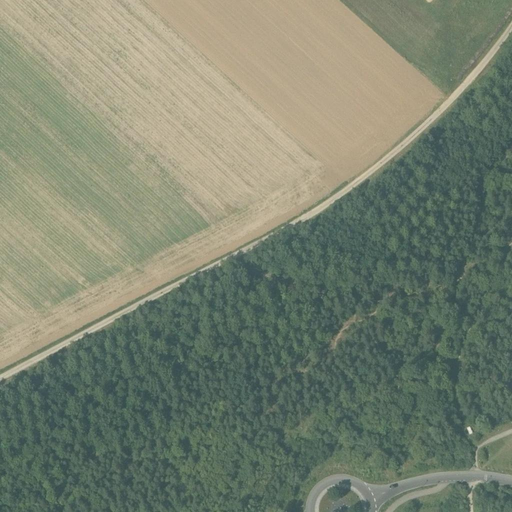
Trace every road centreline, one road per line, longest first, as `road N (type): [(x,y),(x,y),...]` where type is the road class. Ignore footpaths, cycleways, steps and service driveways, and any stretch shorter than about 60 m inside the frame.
road 1 (track): [(0,380),(327,205),(428,123),(511,24)]
road 2 (unknown): [(237,255),(251,275),(288,279),(309,293),(391,299),(433,292),(511,241)]
road 3 (unclassified): [(511,482),(446,477),(370,496)]
